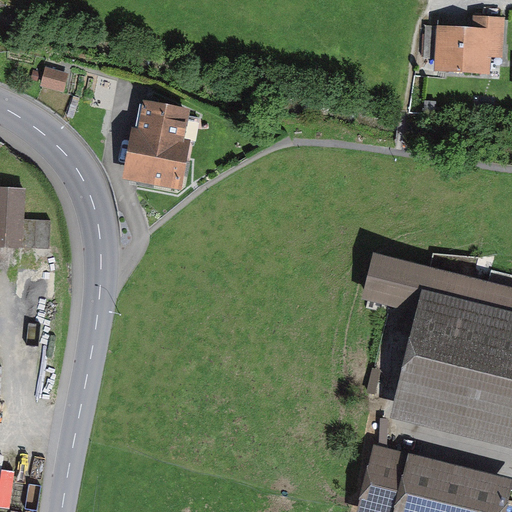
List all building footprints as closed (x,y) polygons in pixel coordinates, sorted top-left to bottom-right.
[(476,30),(441,28),(439,66),(486,68),(487,51),(498,51),(500,19),(476,18),(476,30)] [(71,75),(46,72),(44,89),(68,92),(71,75)] [(142,131),(136,129),(127,173),(178,184),(188,140),(180,138),(186,111),(148,103),(142,131)] [(28,190),(0,189),(0,251),(47,253),(47,223),(28,223),(28,190)] [(511,457),(511,294),(383,263),(372,309),(412,318),(386,428),(511,457)] [(499,511),(506,484),(374,453),(360,511),(499,511)]
